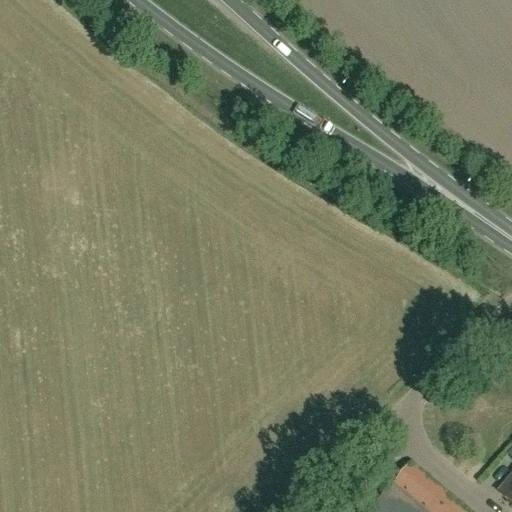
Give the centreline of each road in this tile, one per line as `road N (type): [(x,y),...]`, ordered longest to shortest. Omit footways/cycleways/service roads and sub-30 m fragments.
road 1 (primary): [(134,0),(242,77),(447,195)]
road 2 (primary): [(447,195),(230,0)]
road 3 (track): [(402,416),(371,434),(294,511)]
